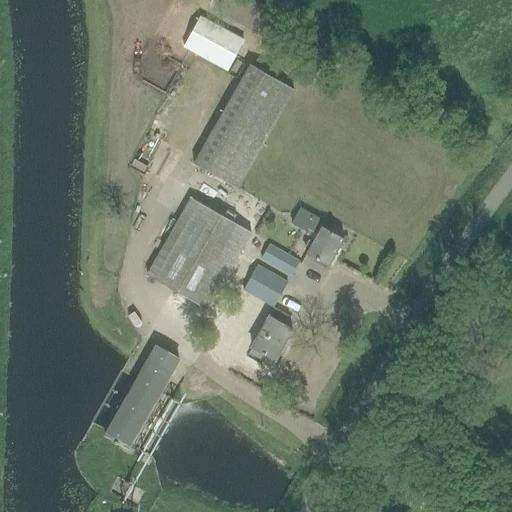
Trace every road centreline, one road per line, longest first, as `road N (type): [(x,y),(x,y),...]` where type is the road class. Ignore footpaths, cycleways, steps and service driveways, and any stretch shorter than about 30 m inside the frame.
road 1 (unknown): [(338,452),(166,332),(132,287),(133,261),(211,99)]
road 2 (primary): [(392,481),(511,274)]
